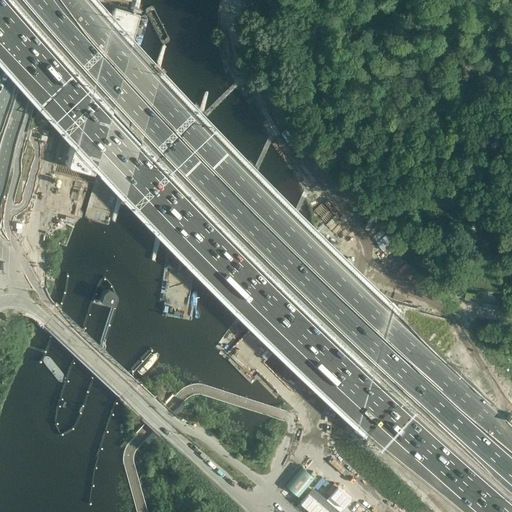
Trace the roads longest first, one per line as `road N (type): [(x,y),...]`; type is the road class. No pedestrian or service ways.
road 1 (motorway): [(0,21),(298,336),(488,511)]
road 2 (motorway): [(511,457),(314,276),(53,0)]
road 3 (primary): [(0,303),(37,311),(252,511)]
road 4 (unclassified): [(331,216),(295,122),(264,0)]
road 5 (unclassified): [(269,491),(331,295)]
road 6 (primary): [(0,182),(52,0)]
